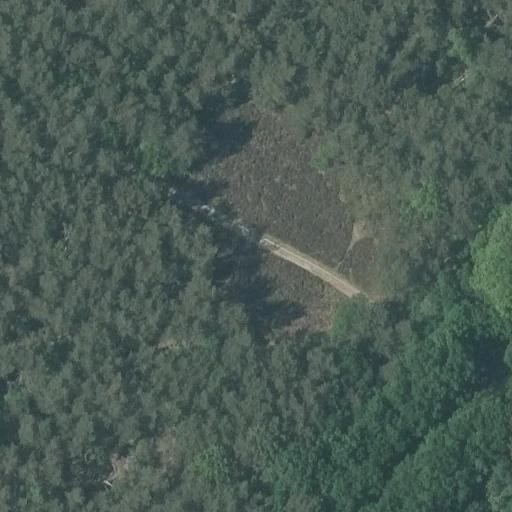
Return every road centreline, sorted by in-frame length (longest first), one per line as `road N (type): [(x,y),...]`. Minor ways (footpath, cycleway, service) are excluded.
road 1 (track): [(443,340),(295,264),(103,141),(0,136)]
road 2 (track): [(370,511),(511,359)]
